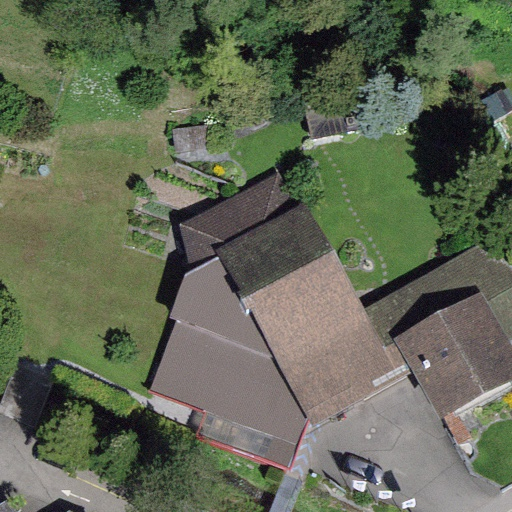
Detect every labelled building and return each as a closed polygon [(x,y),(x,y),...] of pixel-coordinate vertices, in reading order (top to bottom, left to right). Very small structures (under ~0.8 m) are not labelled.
[(301,88),(314,150),(365,140),(352,78),(301,88)] [(220,276),(311,438),(317,447),(411,394),(394,364),(386,369),(360,323),(281,184),(182,240),(193,291),(220,276)] [(511,273),(495,245),(360,323),(386,369),(394,364),(483,313),(507,355),(511,352),(511,273)] [(220,276),(193,291),(187,295),(172,334),(177,336),(152,402),(208,423),(198,450),(294,486),(311,438),(220,276)] [(483,313),(394,364),(411,394),(442,448),(511,408),(511,364),(507,355),(483,313)]
